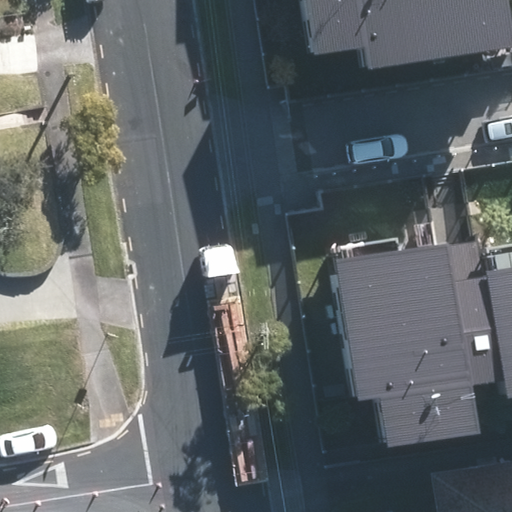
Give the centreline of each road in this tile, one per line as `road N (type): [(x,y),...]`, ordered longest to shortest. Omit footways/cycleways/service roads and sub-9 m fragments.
road 1 (residential): [(216,472),(142,0)]
road 2 (residential): [(216,472),(0,505)]
